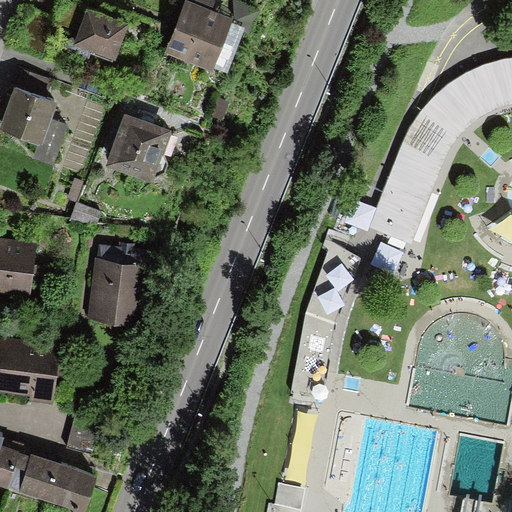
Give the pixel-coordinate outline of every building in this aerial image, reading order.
[(127,9),(100,0),(86,0),(86,2),(81,0),(64,0),(58,20),(78,27),(75,35),(114,48),(127,9)] [(229,7),(208,0),(180,0),(166,43),(213,58),(229,7)] [(51,11),(29,4),(16,43),(38,51),(51,11)] [(399,154),(372,227),(379,230),(412,241),(441,165),(446,153),(453,142),(463,132),(476,120),(486,112),(498,108),(511,104),(511,103),(511,57),(491,62),(472,69),(456,78),(435,95),(416,116),(399,154)] [(55,85),(16,74),(4,114),(42,125),(34,151),(54,156),(66,115),(48,109),(55,85)] [(222,110),(226,96),(213,92),(208,106),(222,110)] [(171,116),(127,101),(109,153),(153,168),(161,167),(165,162),(166,153),(160,147),(171,116)] [(98,205),(75,199),(70,213),(93,220),(98,205)] [(0,238),(0,288),(31,293),(37,243),(0,238)] [(138,316),(146,245),(97,240),(89,310),(138,316)] [(357,251),(330,240),(304,310),(291,385),(322,390),(334,316),(357,251)] [(58,345),(1,338),(0,347),(0,392),(33,396),(32,401),(51,403),(58,345)] [(106,408),(80,401),(68,447),(94,454),(106,408)] [(0,485),(8,489),(20,453),(2,446),(4,439),(0,437),(0,485)] [(31,456),(20,453),(8,489),(77,511),(86,511),(99,476),(32,454),(31,456)] [(300,511),(307,481),(277,475),(268,511),(300,511)]
